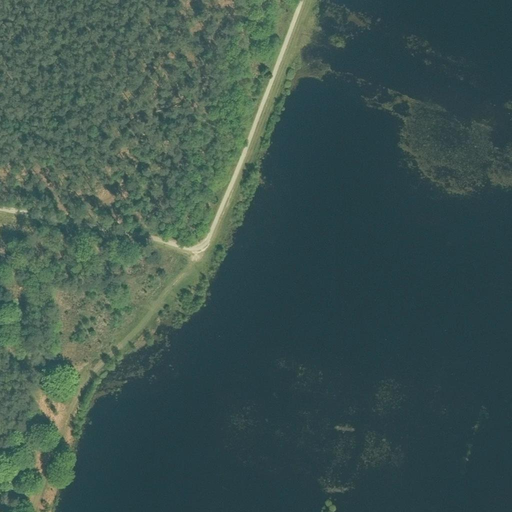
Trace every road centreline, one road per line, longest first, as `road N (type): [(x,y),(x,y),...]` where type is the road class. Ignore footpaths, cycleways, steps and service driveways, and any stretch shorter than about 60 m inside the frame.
road 1 (track): [(306,0),(204,249),(0,216)]
road 2 (track): [(32,511),(83,380),(198,253)]
